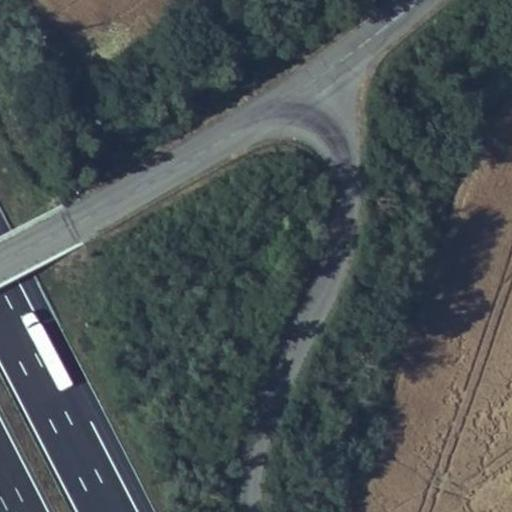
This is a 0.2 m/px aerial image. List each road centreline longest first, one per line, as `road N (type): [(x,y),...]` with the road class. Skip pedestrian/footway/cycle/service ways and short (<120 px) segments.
road 1 (unclassified): [(325,67),(348,189),(316,300),(247,447),(250,511)]
road 2 (tertiary): [(110,196),(325,67)]
road 3 (motorway): [(110,511),(0,297)]
road 4 (tertiary): [(110,196),(0,254)]
